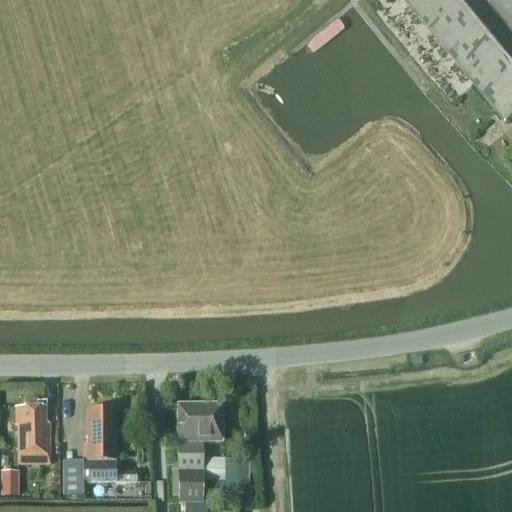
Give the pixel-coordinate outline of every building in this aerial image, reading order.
[(511,0),(403,0),(402,1),(505,124),(511,118),(511,0)] [(177,443),(203,443),(223,443),(222,405),(177,405),(177,443)] [(18,467),(49,467),(49,427),(45,427),(45,407),(16,407),(16,425),(18,425),(18,467)] [(87,445),(83,446),(83,484),(138,483),(138,477),(116,477),(116,408),(87,409),(87,445)] [(203,470),(204,470),(204,460),(203,443),(177,443),(178,471),(203,470)] [(204,470),(204,482),(225,481),(225,461),(225,459),(204,460),(204,470)] [(226,494),(249,494),(249,461),(225,461),(225,481),(226,494)] [(203,504),(203,482),(203,470),(178,471),(178,505),(203,504)] [(1,472),(2,496),(20,496),(19,472),(1,472)] [(203,482),(203,504),(209,504),(209,494),(226,494),(225,481),(204,482),(203,482)]
